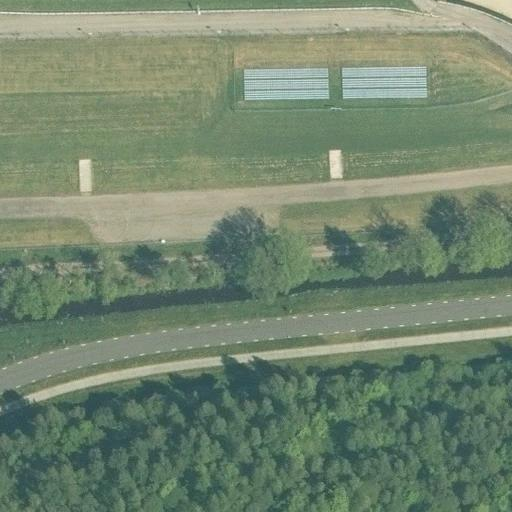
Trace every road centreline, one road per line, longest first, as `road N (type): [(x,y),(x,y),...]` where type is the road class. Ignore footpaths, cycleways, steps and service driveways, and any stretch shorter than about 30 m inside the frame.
road 1 (tertiary): [(0,384),(170,342),(511,306)]
road 2 (track): [(0,277),(511,237)]
